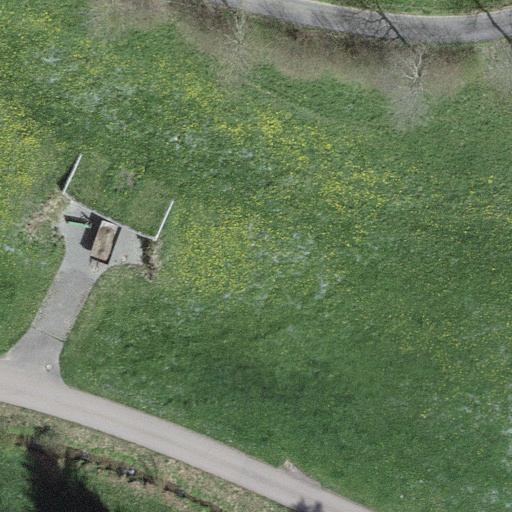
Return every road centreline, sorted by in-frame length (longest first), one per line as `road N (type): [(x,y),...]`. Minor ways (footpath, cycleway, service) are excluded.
road 1 (unclassified): [(357,511),(220,453),(0,386)]
road 2 (unclassified): [(250,0),(373,24),(511,22)]
